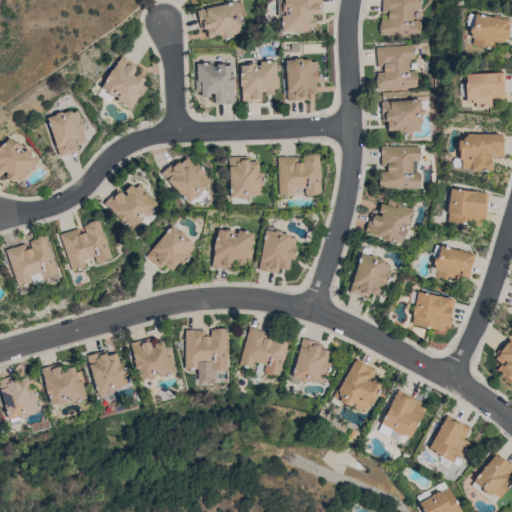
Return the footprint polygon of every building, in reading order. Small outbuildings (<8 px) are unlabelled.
[(321,0),(322,14),(311,14),(311,18),(315,18),(315,27),(308,27),(309,33),(297,33),(297,31),(281,31),(280,15),(284,15),(284,11),(282,11),(282,2),(283,2),(283,0),(321,0)] [(420,0),(420,8),(413,8),(412,21),(421,21),(421,30),(419,30),(419,36),(403,35),(403,36),(395,36),(395,35),(379,34),(379,31),(378,31),(379,24),(380,24),(381,18),(388,19),(388,13),(381,13),(381,0),(420,0)] [(242,1),(243,10),(244,10),(245,16),(239,17),(241,26),(238,26),(240,33),(232,35),(233,37),(220,40),(219,36),(208,38),(206,28),(203,29),(203,28),(200,29),(196,10),(242,1)] [(493,17),(493,15),(510,19),(507,30),(509,30),(507,40),(504,39),(503,44),(495,42),(493,50),(471,45),(473,38),(469,37),(470,34),(469,31),(470,27),(472,25),(475,13),(493,17)] [(414,45),(415,59),(408,59),(408,71),(417,71),(417,80),(416,80),(416,86),(401,87),(401,88),(391,89),(391,88),(376,89),(375,79),(377,79),(376,72),(384,72),(383,66),(377,66),(376,56),(375,56),(375,47),(414,45)] [(106,79),(105,79),(111,69),(112,69),(121,55),(138,66),(132,75),(135,76),(137,74),(144,79),(141,84),(146,87),(139,97),(138,96),(130,110),(116,101),(118,98),(114,95),(113,97),(106,93),(107,92),(100,88),(106,79)] [(285,60),(294,60),(294,58),(302,58),(302,59),(310,59),(310,61),(316,61),(317,69),(319,69),(319,82),(316,82),(316,93),(306,94),(306,97),(306,99),(286,100),(285,60)] [(240,66),(247,65),(247,63),(256,63),(256,65),(260,65),(259,61),(276,61),(276,76),(278,76),(278,88),(273,88),(274,94),(265,94),(265,92),(261,92),(261,98),(260,98),(261,102),(241,103),(240,66)] [(232,74),(234,74),(234,86),(233,86),(233,103),(213,103),(213,93),(210,93),(210,97),(201,97),(200,91),(195,91),(195,79),(196,79),(196,63),(212,63),(212,67),(217,67),(216,64),(221,64),(221,65),(232,65),(232,74)] [(503,72),(504,99),(491,99),(491,106),(475,107),(474,102),(465,103),(464,82),(466,82),(465,74),(503,72)] [(411,131),(411,134),(399,134),(399,131),(387,131),(387,121),(381,121),(381,108),(389,108),(389,101),(420,100),(420,108),(422,110),(422,114),(421,115),(422,124),(420,124),(420,131),(411,131)] [(55,113),(60,111),(62,112),(70,109),(71,112),(77,110),(79,118),(82,117),(86,129),(81,131),(85,142),(75,145),(77,150),(59,156),(46,118),(55,115),(55,113)] [(459,150),(457,150),(458,140),(462,140),(462,138),(466,136),(466,133),(504,135),(503,156),(491,156),(490,161),(492,161),(492,169),(490,169),(490,171),(470,170),(470,168),(460,168),(460,165),(459,165),(458,165),(457,166),(456,166),(455,166),(453,164),(453,163),(452,163),(452,159),(453,159),(453,157),(457,156),(459,157),(459,150)] [(0,146),(4,143),(10,138),(15,143),(16,142),(22,148),(22,149),(24,151),(26,149),(37,160),(27,171),(28,172),(19,181),(16,178),(11,182),(5,175),(7,173),(5,171),(0,176),(0,146)] [(419,146),(419,160),(412,160),(412,173),(420,173),(420,183),(419,183),(419,188),(379,187),(379,175),(380,175),(380,171),(387,171),(387,165),(381,165),(381,155),(380,155),(380,146),(419,146)] [(277,157),(297,156),(297,163),(302,162),(302,156),(306,155),(306,154),(316,153),(316,154),(318,154),(319,170),(320,170),(320,178),(319,178),(320,195),(306,196),(306,194),(294,195),(293,188),(292,188),(292,196),(278,196),(277,157)] [(228,157),(247,156),(247,159),(248,159),(248,161),(258,161),(259,173),(263,173),(263,186),(261,186),(261,194),(254,194),(254,196),(246,196),(245,198),(239,199),(238,197),(229,197),(228,157)] [(160,173),(174,160),(178,164),(186,157),(193,165),(196,163),(205,173),(204,174),(209,180),(204,185),(206,187),(203,189),(206,191),(206,194),(198,201),(195,201),(191,204),(189,205),(187,203),(160,173)] [(116,189),(124,196),(126,193),(124,191),(130,184),(134,188),(138,184),(147,192),(146,194),(157,204),(146,216),(144,214),(141,217),(142,218),(137,224),(136,223),(131,229),(103,203),(116,189)] [(487,193),(484,219),(480,219),(479,225),(447,221),(448,214),(446,214),(447,211),(446,211),(447,203),(448,203),(449,188),(487,193)] [(370,213),(380,216),(381,213),(378,212),(380,203),(385,204),(387,199),(398,202),(397,205),(414,209),(409,225),(406,224),(405,228),(406,229),(404,237),(403,236),(400,243),(364,232),(370,213)] [(59,234),(78,227),(80,234),(85,233),(82,226),(85,225),(85,224),(88,223),(88,222),(94,220),(95,220),(98,219),(103,234),(106,242),(105,242),(110,258),(95,263),(94,260),(93,261),(92,258),(94,257),(94,255),(82,259),(84,267),(71,271),(59,234)] [(171,225),(178,231),(179,230),(184,234),(183,235),(190,240),(188,242),(194,247),(188,253),(190,255),(182,265),(179,262),(171,271),(164,264),(160,268),(145,256),(171,225)] [(267,225),(275,227),(274,230),(280,231),(281,233),(289,234),(289,237),(295,238),(294,246),(296,246),(293,259),(290,259),(288,269),(278,267),(277,273),(257,269),(267,225)] [(214,250),(212,249),(215,237),(216,237),(217,230),(224,231),(225,229),(233,230),(233,232),(237,233),(238,230),(253,233),(251,248),(252,248),(250,261),(245,260),(244,266),(235,264),(235,260),(232,259),(230,270),(210,266),(214,250)] [(5,250),(13,247),(14,248),(23,244),(25,250),(31,248),(29,241),(32,240),(31,239),(41,235),(41,236),(43,235),(57,274),(44,279),(43,276),(41,277),(40,273),(41,273),(40,271),(28,275),(30,282),(17,287),(5,250)] [(458,251),(458,249),(475,254),(468,278),(459,276),(457,283),(433,276),(436,269),(433,268),(434,266),(432,264),(434,258),(437,257),(440,245),(458,251)] [(369,255),(370,254),(375,256),(376,258),(384,260),(383,263),(390,265),(387,272),(390,273),(384,291),(380,289),(378,295),(369,293),(368,295),(368,294),(367,298),(348,292),(351,282),(352,282),(360,253),(369,255)] [(454,300),(451,318),(449,326),(444,325),(443,331),(411,324),(413,314),(412,314),(417,292),(454,300)] [(249,327),(267,332),(266,337),(272,339),(273,332),(289,336),(284,352),(285,352),(283,360),(279,375),(272,373),(270,374),(265,373),(263,370),(264,366),(265,366),(266,364),(263,364),(258,382),(244,378),(246,370),(255,373),(257,362),(254,361),(252,368),(238,364),(249,327)] [(226,344),(226,352),(225,352),(225,368),(219,368),(218,370),(212,369),(210,367),(210,363),(211,363),(211,361),(199,361),(199,368),(184,368),(184,329),(204,329),(204,335),(208,335),(208,329),(213,329),(213,328),(216,328),(225,328),(226,344)] [(148,337),(151,347),(155,346),(154,343),(162,340),(164,347),(169,345),(172,357),(170,358),(175,373),(159,377),(158,374),(154,375),(155,377),(146,379),(146,377),(139,379),(137,371),(136,372),(132,360),(134,359),(129,343),(148,337)] [(511,382),(496,368),(500,363),(492,357),(509,337),(511,339),(511,382)] [(301,338),(320,343),(319,348),(329,350),(326,361),(330,362),(327,374),(324,373),(322,382),(315,381),(315,383),(307,381),(305,382),(300,381),(299,379),(291,377),(301,338)] [(89,366),(86,355),(104,350),(106,355),(116,352),(119,363),(123,362),(126,374),(124,375),(126,383),(120,385),(120,387),(112,390),(112,391),(107,393),(105,392),(97,394),(89,366)] [(340,382),(341,383),(354,360),(355,361),(356,360),(358,361),(358,360),(375,369),(369,380),(371,381),(372,379),(382,384),(371,404),(369,403),(364,412),(357,408),(356,409),(348,404),(347,405),(339,401),(339,400),(332,396),(340,382)] [(48,396),(47,396),(44,384),(45,384),(40,367),(59,363),(62,372),(66,371),(65,368),(73,366),(75,372),(80,371),(83,382),(82,382),(86,398),(71,402),(70,398),(66,399),(66,402),(58,404),(57,402),(50,404),(48,396)] [(0,390),(0,379),(17,374),(18,379),(27,377),(30,387),(34,386),(38,399),(35,400),(37,408),(31,410),(32,412),(23,414),(23,417),(18,418),(17,416),(8,419),(0,390)] [(380,423),(391,402),(390,402),(397,389),(421,401),(419,405),(425,408),(410,437),(403,434),(402,435),(400,434),(380,423)] [(447,414),(469,427),(463,439),(469,443),(461,456),(457,454),(452,462),(434,452),(435,451),(428,447),(447,414)] [(484,466),(483,465),(494,452),(506,461),(510,464),(509,466),(511,469),(508,474),(505,471),(503,473),(505,474),(506,473),(511,479),(511,481),(499,498),(498,497),(493,504),(470,485),(474,481),(473,480),(484,466)] [(431,496),(430,495),(438,491),(439,492),(440,490),(441,492),(448,488),(460,511),(423,511),(418,502),(431,496)]
